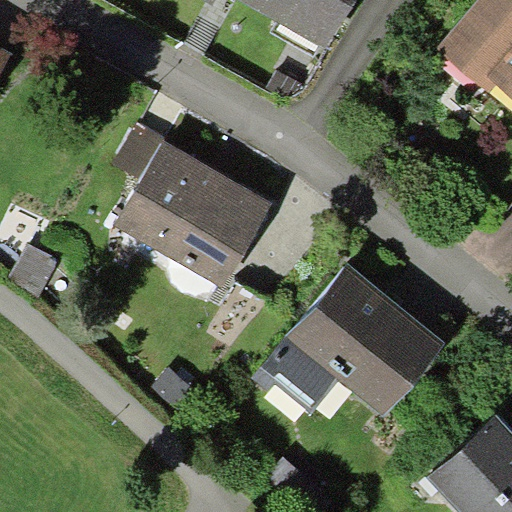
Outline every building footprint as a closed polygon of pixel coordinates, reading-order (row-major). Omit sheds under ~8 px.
[(238,0),(326,50),(354,0),(238,0)] [(511,0),(477,0),(437,48),(490,93),(496,86),(511,98),(511,0)] [(0,73),(12,53),(0,46),(0,73)] [(140,179),(165,138),(138,122),(113,163),(140,179)] [(114,224),(222,287),(273,201),(165,138),(140,179),(114,224)] [(59,260),(28,243),(8,278),(40,295),(59,260)] [(339,380),(384,416),(445,342),(348,262),(262,368),(314,410),(339,380)] [(193,389),(169,366),(151,386),(175,408),(193,389)] [(511,511),(511,431),(496,414),(427,478),(458,511),(511,511)] [(323,511),(333,502),(284,455),(259,481),(292,511),(323,511)]
